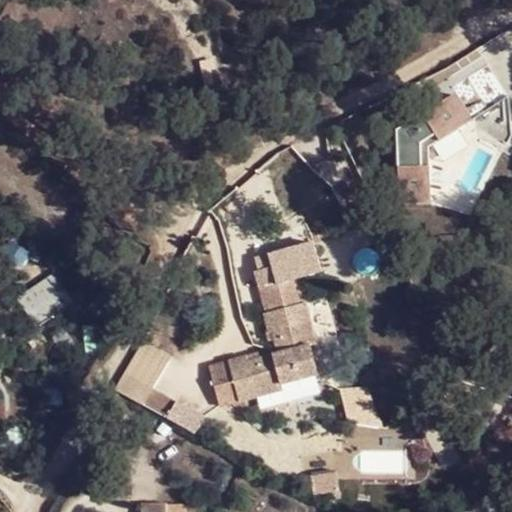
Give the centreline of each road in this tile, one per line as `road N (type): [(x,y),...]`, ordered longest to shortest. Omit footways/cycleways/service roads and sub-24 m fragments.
road 1 (residential): [(511,11),(271,141),(190,215),(44,511)]
road 2 (track): [(190,215),(0,87)]
